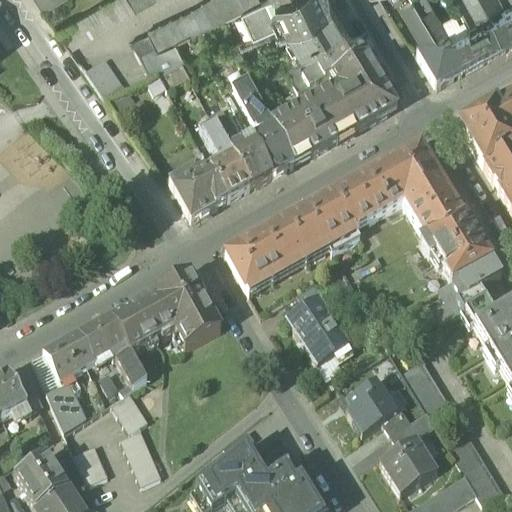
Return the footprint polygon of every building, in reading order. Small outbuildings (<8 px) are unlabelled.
[(32,0),(43,15),(63,2),(62,0),(32,0)] [(75,51),(134,15),(125,0),(116,0),(64,32),(75,51)] [(125,0),(134,15),(155,2),(153,0),(125,0)] [(214,0),(191,15),(148,34),(157,54),(174,46),(240,14),(246,11),(239,0),(214,0)] [(239,0),(246,11),(263,4),(260,0),(239,0)] [(252,39),(287,23),(275,0),(270,0),(263,4),(246,11),(240,14),(252,39)] [(275,0),(287,23),(329,4),(326,0),(275,0)] [(412,1),(413,2),(440,48),(460,81),(489,65),(469,31),(451,41),(440,23),(425,0),(414,0),(412,1)] [(483,23),(469,31),(489,65),(511,53),(482,0),(465,0),(477,22),(481,20),(483,23)] [(497,0),(482,0),(511,53),(511,52),(511,7),(501,14),(498,10),(502,8),(497,0)] [(401,9),(428,54),(440,48),(413,2),(401,9)] [(287,23),(299,44),(341,24),(329,4),(287,23)] [(451,41),(469,31),(464,21),(459,24),(455,16),(440,23),(451,41)] [(311,65),(319,61),(353,44),(341,24),(299,44),(311,65)] [(56,37),(68,55),(75,51),(64,32),(56,37)] [(139,62),(157,54),(148,34),(130,43),(139,62)] [(297,102),(330,84),(365,64),(353,44),(319,61),(324,70),(290,89),(297,102)] [(186,70),(174,46),(157,54),(139,62),(150,87),(159,82),(181,72),(186,70)] [(460,81),(440,48),(428,54),(415,61),(435,94),(460,81)] [(85,73),(92,83),(111,71),(105,61),(91,70),(91,69),(85,73)] [(336,95),(278,126),(301,167),(387,121),(391,108),(365,64),(330,84),(336,95)] [(181,72),(159,82),(166,96),(189,85),(181,72)] [(92,87),(106,107),(125,98),(109,75),(92,87)] [(153,103),(166,96),(159,82),(150,87),(145,89),(153,103)] [(251,148),(254,153),(271,184),(293,172),(270,130),(264,120),(251,95),(246,87),(231,95),(253,135),(255,134),(256,136),(258,136),(262,134),(265,140),(251,148)] [(127,97),(125,98),(106,107),(122,130),(140,118),(127,97)] [(483,174),(511,221),(511,148),(511,147),(511,146),(511,103),(494,113),(459,133),(483,174)] [(209,123),(221,116),(215,104),(202,111),(209,123)] [(221,116),(209,123),(214,133),(227,126),(221,116)] [(202,140),(214,133),(209,123),(201,127),(203,132),(199,134),(202,140)] [(214,133),(232,165),(245,158),(242,153),(227,126),(214,133)] [(293,172),(301,167),(278,126),(270,130),(293,172)] [(202,140),(219,172),(232,165),(214,133),(202,140)] [(251,148),(242,153),(245,158),(254,153),(251,148)] [(254,153),(245,158),(232,165),(249,196),(271,184),(254,153)] [(403,211),(425,248),(463,227),(424,162),(411,158),(351,191),(372,228),(403,211)] [(191,170),(193,174),(194,174),(199,175),(200,178),(208,173),(203,164),(191,170)] [(249,196),(232,165),(219,172),(210,177),(226,208),(249,196)] [(190,227),(226,208),(210,177),(208,173),(200,178),(199,175),(194,174),(193,174),(168,187),(190,227)] [(353,238),(372,228),(351,191),(333,201),(353,238)] [(359,248),(353,238),(333,201),(224,261),(247,302),(248,302),(245,297),(263,287),(271,289),(272,285),(271,283),(297,268),(305,270),(306,267),(304,264),(325,253),(334,253),(335,254),(337,259),(359,248)] [(450,291),(458,286),(489,269),(463,227),(425,248),(419,251),(428,266),(434,263),(450,291)] [(306,267),(305,270),(329,258),(335,254),(334,253),(325,253),(304,264),(306,267)] [(335,254),(329,258),(331,263),(337,259),(335,254)] [(272,285),(271,289),(305,270),(297,268),(271,283),(272,285)] [(463,319),(484,307),(485,307),(479,298),(499,286),(489,269),(458,286),(468,302),(462,305),(465,310),(459,313),(463,319)] [(130,312),(110,323),(127,355),(130,359),(160,343),(162,346),(174,339),(184,356),(220,337),(213,325),(214,325),(204,306),(203,306),(189,280),(158,297),(153,299),(154,300),(130,313),(130,312)] [(446,312),(453,324),(463,319),(459,313),(465,310),(462,305),(468,302),(458,286),(450,291),(438,298),(446,312)] [(245,297),(248,302),(271,289),(263,287),(245,297)] [(296,303),(305,317),(317,309),(318,309),(325,305),(316,292),(296,303)] [(463,319),(473,334),(493,322),(484,307),(463,319)] [(285,329),(316,377),(333,366),(338,373),(352,364),(318,309),(317,309),(305,317),(285,329)] [(453,324),(446,312),(433,320),(439,332),(453,324)] [(473,334),(511,399),(511,313),(511,312),(493,322),(473,334)] [(112,365),(115,364),(114,362),(127,355),(110,323),(110,322),(77,340),(92,367),(108,359),(112,365)] [(94,369),(92,367),(77,340),(70,344),(86,373),(94,369)] [(66,385),(86,373),(70,344),(42,358),(42,359),(43,360),(60,392),(68,389),(66,385)] [(130,359),(127,355),(114,362),(115,364),(129,390),(132,395),(145,387),(130,359)] [(31,366),(46,399),(60,392),(43,360),(31,366)] [(342,379),(338,373),(333,366),(316,377),(324,390),(342,379)] [(402,380),(427,421),(432,430),(452,418),(422,368),(402,380)] [(7,378),(19,400),(30,393),(18,372),(7,378)] [(0,420),(2,424),(13,418),(25,411),(19,400),(7,378),(0,381),(0,420)] [(46,399),(63,438),(85,424),(69,388),(68,389),(60,392),(46,399)] [(345,421),(361,445),(381,432),(396,423),(384,403),(375,389),(345,408),(351,417),(345,421)] [(119,396),(122,401),(132,395),(129,390),(119,396)] [(30,393),(19,400),(25,411),(28,416),(29,419),(41,413),(30,393)] [(394,397),(384,403),(396,423),(402,419),(406,417),(405,410),(398,399),(394,397)] [(110,410),(128,439),(147,427),(129,398),(110,410)] [(28,416),(25,411),(13,418),(16,423),(28,416)] [(381,432),(389,445),(410,432),(402,419),(396,423),(381,432)] [(435,435),(432,430),(427,421),(410,432),(389,445),(388,445),(397,459),(414,448),(435,435)] [(119,444),(140,491),(160,482),(139,436),(119,444)] [(223,454),(230,463),(245,452),(254,445),(247,436),(223,454)] [(444,451),(451,462),(471,450),(465,438),(444,451)] [(377,472),(398,505),(435,482),(414,448),(397,459),(377,472)] [(73,458),(86,489),(107,481),(93,450),(73,458)] [(489,511),(504,504),(471,450),(451,462),(464,483),(476,503),(481,511),(489,511)] [(264,483),(245,452),(230,463),(195,491),(207,511),(220,511),(234,504),(239,511),(318,511),(304,487),(299,490),(287,469),(264,483)] [(79,511),(66,491),(66,492),(45,459),(13,480),(33,511),(79,511)] [(460,511),(476,503),(464,483),(417,511),(460,511)]
